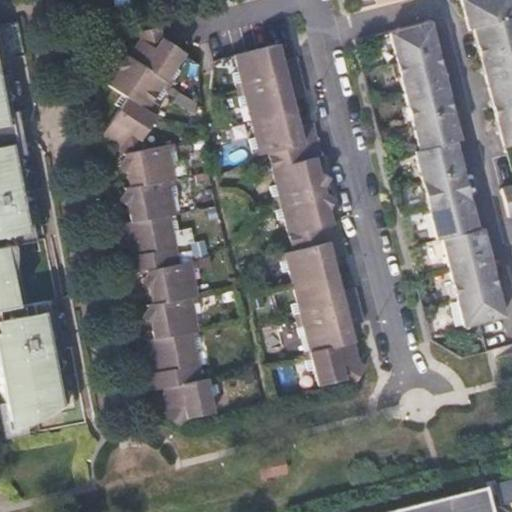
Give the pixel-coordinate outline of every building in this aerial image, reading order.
[(376,0),(378,9),(412,0),(376,0)] [(473,30),(511,20),(511,0),(471,0),(461,3),(464,19),(467,31),(473,30)] [(478,48),(481,60),(511,51),(511,20),(473,30),(478,48)] [(386,41),(393,71),(434,60),(431,48),(422,50),(421,44),(429,42),(427,31),(386,41)] [(129,57),(169,83),(188,55),(162,38),(154,49),(140,40),(129,57)] [(429,42),(421,44),(422,50),(431,48),(430,45),(429,42)] [(281,44),(234,57),(242,89),(302,73),(297,57),(285,61),(281,44)] [(511,51),(481,60),(485,76),(488,90),(511,83),(511,51)] [(128,98),(153,115),(173,85),(169,83),(129,57),(110,87),(128,98)] [(434,60),(393,71),(400,100),(441,90),(439,82),(430,84),(429,77),(438,75),(434,60)] [(307,92),(302,73),(242,89),(252,125),(298,114),(293,95),(307,92)] [(439,80),(438,75),(429,77),(430,84),(439,82),(439,80)] [(0,80),(0,243),(30,237),(12,140),(0,80)] [(511,83),(488,90),(492,105),(496,120),(511,115),(511,83)] [(400,100),(408,130),(449,120),(445,106),(436,108),(435,101),(443,99),(441,90),(400,100)] [(159,118),(128,98),(100,138),(120,151),(130,136),(141,144),(159,118)] [(444,102),(443,99),(435,101),(436,108),(445,106),(444,102)] [(301,125),(298,114),(252,125),(260,157),(269,155),(272,171),(318,159),(323,158),(314,122),(301,125)] [(511,115),(496,120),(500,135),(503,150),(511,147),(511,115)] [(415,160),(450,151),(456,150),(453,140),(445,142),(443,136),(452,134),(449,120),(408,130),(415,160)] [(453,137),(452,134),(443,136),(445,142),(453,140),(453,137)] [(170,180),(177,179),(170,146),(123,156),(129,188),(170,180)] [(452,160),(450,151),(415,160),(408,161),(416,191),(458,181),(454,166),(447,168),(445,161),(452,160)] [(322,175),(318,159),(272,171),(279,203),(326,191),(326,190),(331,181),(322,175)] [(453,163),(452,160),(445,161),(447,168),(454,166),(453,163)] [(124,189),(130,224),(171,217),(177,216),(170,180),(124,189)] [(461,194),(458,181),(416,191),(423,220),(458,211),(465,209),(463,200),(455,202),(453,196),(461,194)] [(511,221),(511,187),(499,192),(507,223),(511,221)] [(326,191),(279,203),(292,252),(317,245),(313,233),(336,227),(332,210),(337,201),(328,196),(326,191)] [(462,198),(461,194),(453,196),(455,202),(463,200),(462,198)] [(465,209),(458,211),(423,220),(430,250),(436,248),(472,240),(470,229),(462,231),(461,225),(468,223),(465,209)] [(180,264),(171,217),(130,224),(136,255),(124,257),(127,273),(146,270),(180,264)] [(469,226),(468,223),(461,225),(462,231),(470,229),(469,226)] [(436,248),(443,277),(484,267),(481,256),(473,258),(471,251),(480,249),(477,238),(472,240),(436,248)] [(339,276),(329,242),(317,245),(292,252),(282,254),(290,288),(339,276)] [(0,249),(0,315),(19,312),(13,281),(16,272),(16,258),(14,247),(0,249)] [(480,252),(480,249),(471,251),(473,258),(481,256),(480,252)] [(193,299),(200,298),(193,262),(180,264),(146,270),(153,306),(193,299)] [(484,267),(443,277),(451,308),(492,298),(488,283),(480,285),(478,279),(487,277),(484,267)] [(339,276),(290,288),(300,324),(360,308),(355,288),(342,291),(339,276)] [(487,280),(487,277),(478,279),(480,285),(488,283),(487,280)] [(495,312),(492,298),(451,308),(458,338),(476,334),(499,328),(497,319),(489,320),(487,314),(495,312)] [(151,325),(154,340),(194,333),(199,333),(193,299),(153,306),(144,320),(151,325)] [(364,325),(360,308),(300,324),(310,357),(356,347),(353,328),(364,325)] [(496,314),(495,312),(487,314),(489,320),(497,319),(496,314)] [(0,401),(0,419),(4,440),(27,434),(44,427),(53,419),(63,412),(44,313),(0,322),(0,383),(3,400),(0,401)] [(148,375),(151,392),(161,389),(192,383),(203,381),(194,333),(154,340),(146,342),(152,374),(148,375)] [(356,347),(310,357),(317,390),(348,382),(344,366),(359,363),(356,347)] [(359,363),(344,366),(348,382),(365,391),(375,370),(359,363)] [(203,381),(192,383),(161,389),(165,410),(161,418),(182,431),(188,421),(218,415),(211,379),(203,381)] [(258,462),(260,472),(282,466),(280,457),(258,462)] [(282,466),(260,472),(262,479),(285,474),(282,466)] [(511,480),(496,485),(501,506),(511,503),(511,480)] [(492,511),(485,485),(384,511),(492,511)]
